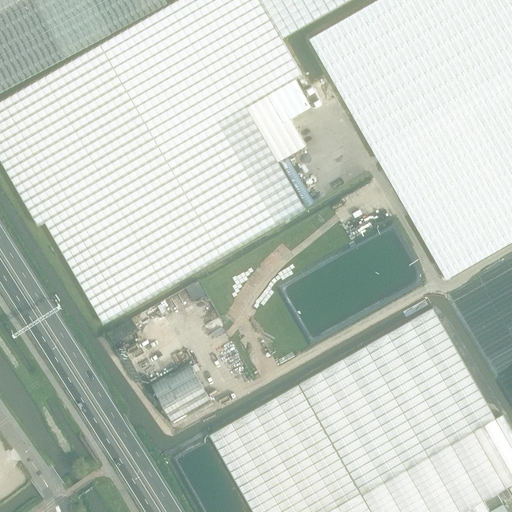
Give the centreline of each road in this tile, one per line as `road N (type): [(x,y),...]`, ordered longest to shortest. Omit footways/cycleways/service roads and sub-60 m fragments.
road 1 (trunk): [(173,511),(0,236)]
road 2 (trunk): [(0,272),(150,511)]
